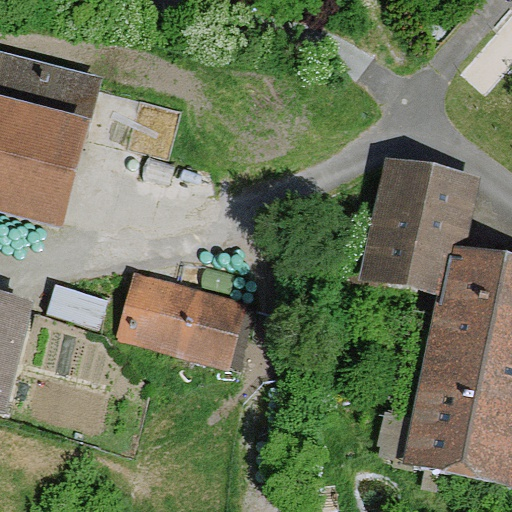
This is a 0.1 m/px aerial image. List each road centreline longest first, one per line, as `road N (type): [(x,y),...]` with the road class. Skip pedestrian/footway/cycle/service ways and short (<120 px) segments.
road 1 (residential): [(441,135),(203,227),(29,279)]
road 2 (residential): [(441,135),(357,55),(150,0)]
